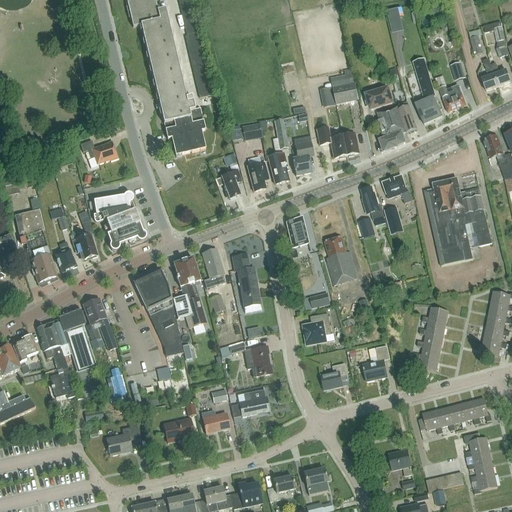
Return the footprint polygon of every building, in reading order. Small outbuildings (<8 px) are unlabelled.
[(141,27),(167,140),(171,139),(175,157),(205,150),(201,132),(205,131),(200,110),(195,111),(192,98),(186,100),(165,11),(157,12),(154,0),(126,0),(133,29),(141,27)] [(193,9),(192,3),(180,6),(181,12),(193,9)] [(199,35),(193,9),(181,12),(187,37),(197,35),(199,35)] [(499,60),(508,56),(504,47),(505,41),(501,23),(493,25),(494,29),(493,29),(497,45),(496,50),(499,60)] [(445,34),(449,32),(449,27),(446,24),(441,26),(441,31),(445,34)] [(469,34),(474,57),(483,55),(479,37),(482,36),(481,31),(469,34)] [(185,38),(187,44),(199,41),(197,35),(187,37),(185,38)] [(187,44),(188,50),(200,47),(199,41),(187,44)] [(188,50),(190,56),(202,53),(200,47),(188,50)] [(202,53),(190,56),(191,62),(203,59),(202,53)] [(191,62),(193,68),(205,66),(203,59),(191,62)] [(425,126),(443,118),(440,112),(442,111),(437,99),(437,100),(425,60),(413,63),(425,102),(416,106),(425,126)] [(486,93),(498,88),(491,66),(488,60),(483,62),(489,78),(481,80),(486,93)] [(451,67),(455,82),(465,80),(460,64),(451,67)] [(491,66),(498,88),(511,84),(506,71),(499,74),(496,64),(491,66)] [(206,72),(205,66),(193,68),(194,74),(206,72)] [(194,74),(196,81),(208,78),(206,72),(194,74)] [(355,85),(353,75),(331,80),(333,88),(350,84),(351,86),(355,85)] [(209,84),(208,78),(196,81),(197,87),(209,84)] [(197,87),(198,93),(210,90),(209,84),(197,87)] [(351,86),(333,90),(337,106),(359,101),(355,85),(351,86)] [(447,89),(446,87),(439,90),(444,102),(443,102),(448,114),(466,107),(461,95),(460,92),(457,85),(447,89)] [(212,96),(210,90),(198,93),(200,99),(212,96)] [(366,106),(368,107),(369,107),(370,111),(393,104),(389,90),(366,97),(367,101),(366,101),(365,103),(366,106)] [(398,107),(406,134),(417,130),(408,107),(409,107),(407,103),(398,107)] [(406,134),(398,107),(377,113),(379,119),(377,120),(378,122),(382,133),(381,133),(383,139),(380,140),(384,152),(398,148),(397,146),(405,144),(402,135),(405,133),(406,134)] [(306,115),(298,117),(299,124),(308,123),(306,115)] [(283,121),(274,122),(280,151),(289,149),(283,121)] [(260,125),(242,128),(245,141),(262,138),(260,130),(260,125)] [(333,160),(346,158),(342,137),(330,140),(328,129),(316,131),(320,147),(330,145),(333,160)] [(342,137),(346,158),(359,155),(355,135),(342,137)] [(312,156),(309,138),(293,141),(296,158),(292,159),(296,178),(312,175),(308,157),(312,156)] [(496,158),(505,182),(511,179),(511,160),(510,154),(505,156),(504,154),(502,155),(502,154),(504,153),(502,147),(500,147),(496,138),(484,142),(486,145),(484,146),(485,150),(487,149),(491,160),(496,158)] [(118,160),(116,152),(115,152),(112,144),(95,150),(92,142),(81,146),(83,154),(88,153),(91,161),(95,159),(97,166),(110,162),(111,163),(118,160)] [(226,158),(229,166),(237,163),(233,155),(226,158)] [(275,186),(289,183),(287,173),(288,173),(284,155),(268,159),(275,186)] [(264,183),(269,181),(264,164),(247,168),(253,194),(266,190),(264,183)] [(236,185),(241,183),(238,173),(222,179),(225,186),(224,186),(229,201),(240,197),(236,185)] [(405,205),(413,202),(409,192),(407,193),(402,177),(383,184),(388,200),(401,195),(405,205)] [(6,194),(25,190),(23,178),(3,182),(6,194)] [(460,195),(460,194),(457,179),(433,185),(434,189),(424,191),(440,267),(473,260),(465,225),(473,224),(478,247),(492,244),(486,216),(480,191),(478,189),(464,192),(465,193),(460,195)] [(373,222),(385,219),(381,207),(379,208),(374,195),(373,195),(371,188),(361,192),(364,201),(363,201),(367,216),(371,214),(373,222)] [(119,245),(132,241),(136,239),(138,241),(140,242),(143,242),(145,240),(146,237),(145,234),(143,232),(135,212),(133,213),(130,196),(94,202),(96,216),(93,216),(94,222),(96,223),(98,224),(106,221),(111,234),(107,235),(110,244),(110,247),(110,250),(113,252),(115,252),(118,251),(119,248),(119,245)] [(384,211),(391,236),(397,235),(396,228),(402,227),(397,208),(384,211)] [(14,217),(21,246),(26,245),(31,262),(30,263),(33,271),(31,272),(33,277),(35,277),(38,286),(57,280),(41,233),(44,232),(39,212),(14,217)] [(65,218),(58,220),(61,232),(68,230),(65,218)] [(292,247),(309,243),(302,218),(286,223),(292,247)] [(358,223),(363,239),(375,235),(370,219),(358,223)] [(76,241),(72,243),(74,249),(75,249),(77,256),(80,254),(82,261),(92,258),(92,260),(97,258),(93,243),(93,242),(92,236),(94,236),(90,223),(82,225),(84,232),(74,236),(76,241)] [(1,261),(17,255),(9,236),(0,240),(0,279),(0,280),(0,281),(5,279),(1,270),(4,268),(1,261)] [(335,287),(358,280),(350,253),(347,254),(342,238),(325,243),(330,259),(326,260),(335,287)] [(63,274),(77,269),(69,251),(68,247),(60,250),(62,254),(55,257),(58,262),(57,262),(59,268),(60,267),(63,274)] [(213,278),(223,275),(216,251),(202,255),(209,280),(204,282),(206,288),(215,286),(213,278)] [(243,309),(260,306),(254,269),(250,269),(248,255),(231,258),(234,273),(237,273),(243,309)] [(206,324),(195,288),(200,286),(199,282),(200,282),(193,259),(174,265),(178,277),(177,278),(178,281),(181,289),(184,298),(190,317),(190,318),(186,319),(189,329),(206,324)] [(160,272),(134,284),(164,349),(166,358),(183,355),(176,321),(165,272),(161,273),(160,272)] [(493,293),(491,306),(508,309),(508,307),(510,300),(511,300),(511,295),(510,295),(510,296),(493,293)] [(312,311),(330,306),(328,295),(309,299),(312,311)] [(225,312),(221,296),(208,300),(211,309),(213,309),(215,315),(225,312)] [(190,317),(184,298),(173,301),(177,321),(190,317)] [(83,306),(90,325),(98,322),(109,352),(118,348),(100,300),(83,306)] [(359,303),(362,312),(369,310),(367,301),(359,303)] [(227,304),(230,314),(237,312),(234,302),(227,304)] [(491,306),(488,318),(505,322),(506,319),(507,312),(511,312),(511,307),(508,307),(508,309),(491,306)] [(423,318),(422,323),(428,324),(429,322),(446,326),(448,313),(431,309),(429,319),(423,318)] [(54,326),(53,322),(36,328),(37,330),(36,331),(42,346),(41,346),(43,353),(45,353),(47,360),(53,358),(58,371),(62,369),(68,368),(67,368),(64,357),(72,355),(77,374),(97,368),(82,322),(84,322),(80,310),(57,318),(59,324),(54,326)] [(328,315),(310,318),(311,326),(304,327),(307,346),(326,343),(325,337),(332,336),(328,315)] [(488,318),(486,331),(503,334),(503,332),(505,324),(511,326),(511,321),(506,319),(505,322),(488,318)] [(354,319),(343,323),(345,328),(355,325),(354,319)] [(420,330),(419,335),(426,337),(426,335),(443,338),(446,326),(429,322),(428,324),(427,332),(420,330)] [(262,336),(260,327),(247,329),(249,338),(262,336)] [(88,331),(91,342),(100,339),(96,328),(88,331)] [(486,331),(483,343),(500,346),(501,344),(502,337),(508,338),(509,333),(503,332),(503,334),(486,331)] [(31,336),(28,334),(22,337),(21,341),(15,344),(13,348),(20,363),(26,361),(26,359),(38,354),(31,336)] [(418,343),(417,348),(423,349),(424,347),(441,350),(443,338),(426,335),(426,337),(424,344),(418,343)] [(483,343),(481,356),(498,359),(500,349),(506,350),(507,345),(501,344),(500,346),(483,343)] [(229,357),(244,352),(242,345),(226,349),(229,357)] [(189,346),(182,348),(186,361),(192,360),(189,346)] [(253,378),(258,377),(272,375),(271,366),(270,367),(268,356),(269,355),(267,347),(251,350),(254,370),(252,371),(253,378)] [(384,361),(390,360),(387,347),(376,350),(378,362),(363,365),(366,382),(387,378),(384,361)] [(415,355),(414,360),(421,361),(421,359),(438,363),(441,350),(424,347),(423,349),(422,356),(415,355)] [(0,425),(35,409),(31,399),(25,401),(23,396),(8,403),(3,393),(0,394),(0,379),(19,371),(9,349),(0,352),(0,425)] [(413,367),(412,372),(419,374),(420,372),(436,375),(438,363),(421,359),(421,361),(419,369),(413,367)] [(341,378),(347,376),(345,364),(333,367),(334,373),(322,376),(325,392),(343,388),(341,378)] [(62,369),(58,371),(59,375),(50,378),(56,399),(66,396),(68,400),(76,397),(68,368),(62,369)] [(121,375),(112,376),(116,401),(125,400),(121,375)] [(136,404),(140,403),(136,383),(131,384),(136,404)] [(225,391),(212,394),(214,405),(228,401),(225,391)] [(242,418),(269,412),(266,397),(265,398),(264,391),(248,394),(249,401),(239,403),(242,418)] [(484,399),(471,403),(476,420),(478,419),(485,418),(487,423),(492,422),(490,415),(488,415),(484,399)] [(471,403),(459,406),(464,423),(466,423),(473,421),(475,427),(479,425),(478,419),(476,420),(471,403)] [(188,417),(196,415),(194,405),(186,407),(188,417)] [(459,406),(447,409),(451,426),(453,426),(461,424),(462,430),(467,428),(466,423),(464,423),(459,406)] [(447,409),(435,412),(439,429),(441,429),(449,427),(450,433),(455,432),(453,426),(451,426),(447,409)] [(215,416),(214,411),(201,414),(206,435),(229,429),(226,414),(215,416)] [(102,412),(85,414),(86,422),(103,420),(102,412)] [(435,412),(422,415),(427,433),(437,430),(438,436),(443,435),(441,429),(439,429),(435,412)] [(168,444),(195,438),(190,420),(164,426),(168,444)] [(133,440),(140,439),(138,426),(131,427),(133,436),(129,437),(129,436),(107,441),(111,457),(132,452),(129,440),(133,439),(133,440)] [(472,453),(465,454),(466,459),(473,458),(472,455),(489,452),(486,439),(469,443),(472,453)] [(405,478),(413,476),(407,451),(389,455),(393,472),(403,469),(405,478)] [(474,465),(468,466),(469,471),(475,470),(475,468),(492,464),(489,452),(472,455),(473,458),(474,465)] [(477,477),(471,479),(472,484),(478,482),(478,480),(495,476),(492,464),(475,468),(475,470),(477,477)] [(309,496),(330,492),(324,470),(304,475),(309,496)] [(455,475),(458,487),(464,485),(461,474),(455,475)] [(452,488),(458,487),(455,475),(450,477),(452,488)] [(480,490),(473,491),(475,496),(482,494),(481,493),(497,489),(495,476),(478,480),(478,482),(480,490)] [(278,495),(296,490),(292,477),(273,481),(275,489),(267,491),(270,503),(280,501),(278,495)] [(446,489),(452,488),(450,477),(444,478),(446,489)] [(446,489),(444,478),(438,479),(440,491),(446,489)] [(435,492),(440,491),(438,479),(432,481),(435,492)] [(414,481),(402,484),(403,491),(416,489),(414,481)] [(429,493),(435,492),(432,481),(426,482),(429,493)] [(233,508),(235,508),(235,510),(262,504),(257,484),(245,487),(245,484),(238,486),(240,493),(230,496),(233,508)] [(233,508),(230,496),(224,497),(222,489),(213,491),(217,511),(233,508)] [(214,511),(217,511),(213,491),(203,493),(205,502),(199,503),(201,511),(214,511)] [(443,491),(433,493),(436,507),(446,505),(443,491)] [(414,497),(415,503),(429,500),(428,494),(414,497)] [(192,495),(179,498),(182,511),(194,508),(194,511),(201,511),(199,503),(194,504),(192,495)] [(162,510),(162,511),(181,511),(182,511),(179,498),(166,501),(168,509),(162,510)] [(144,511),(162,511),(162,510),(156,511),(155,503),(143,506),(144,511)]
